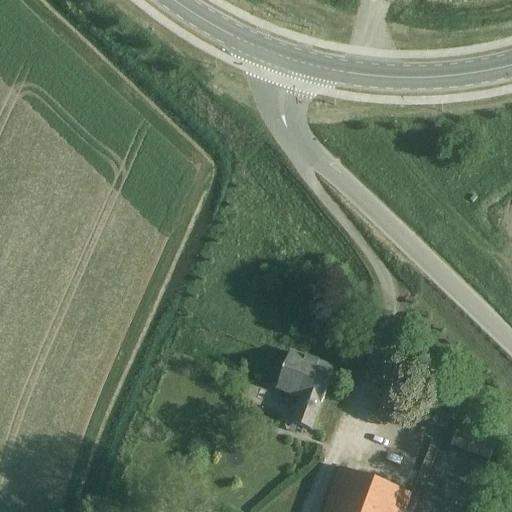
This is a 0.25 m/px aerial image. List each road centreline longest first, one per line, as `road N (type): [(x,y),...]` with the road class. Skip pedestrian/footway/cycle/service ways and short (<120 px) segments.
road 1 (unclassified): [(511,343),(284,129),(279,90),(287,63)]
road 2 (secondary): [(287,63),(170,0)]
